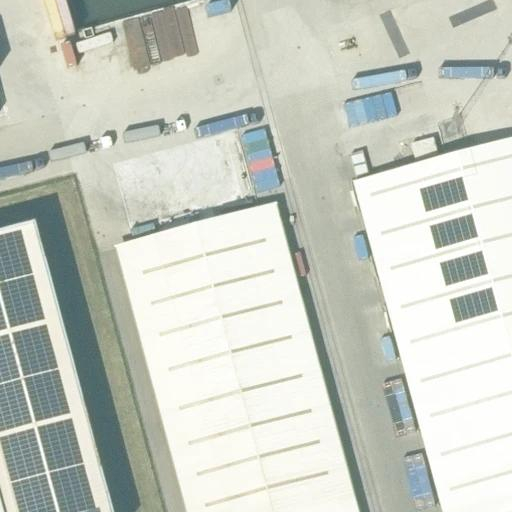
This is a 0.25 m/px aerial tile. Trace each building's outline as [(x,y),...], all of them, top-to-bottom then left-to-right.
[(492,144),(511,140),(511,124),(508,102),(485,106),(492,144)] [(511,511),(511,142),(353,185),(441,511),(511,511)] [(173,203),(132,214),(138,236),(179,225),(248,206),(241,184),(173,203)] [(205,511),(334,511),(252,212),(133,245),(205,511)] [(0,511),(109,511),(33,227),(0,235),(0,511)]
